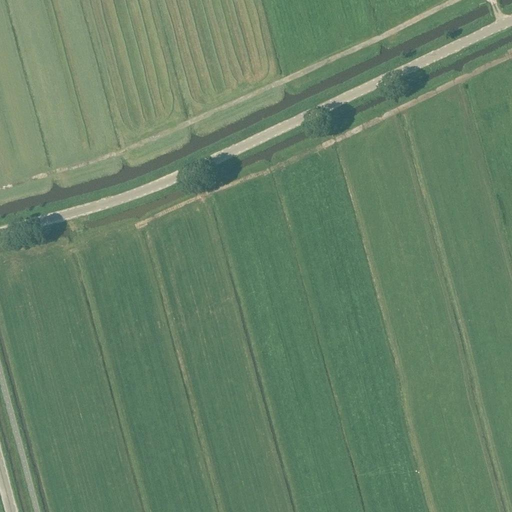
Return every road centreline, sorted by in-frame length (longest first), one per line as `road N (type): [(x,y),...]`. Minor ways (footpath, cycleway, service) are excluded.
road 1 (unclassified): [(0,232),(140,194),(511,22)]
road 2 (track): [(0,188),(116,154),(455,0)]
road 3 (track): [(511,57),(140,222)]
